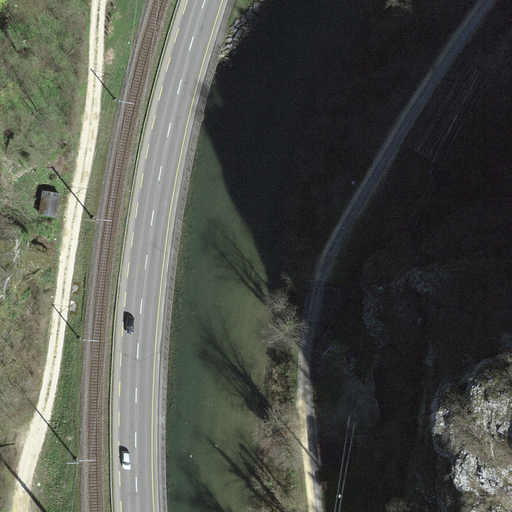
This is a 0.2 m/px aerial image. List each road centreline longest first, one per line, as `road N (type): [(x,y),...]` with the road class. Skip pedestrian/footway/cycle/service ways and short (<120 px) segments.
road 1 (track): [(314,511),(306,345),(328,260),(445,47),(483,0)]
road 2 (primary): [(137,511),(143,278),(169,128),(205,0)]
road 3 (track): [(21,511),(54,364),(94,79)]
